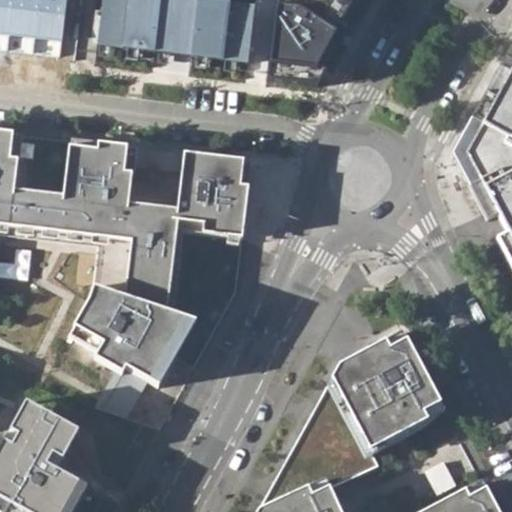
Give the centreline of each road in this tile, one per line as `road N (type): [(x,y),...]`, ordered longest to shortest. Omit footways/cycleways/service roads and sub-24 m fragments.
road 1 (secondary): [(361,175),(307,252),(171,511)]
road 2 (residential): [(0,97),(302,135),(361,175)]
road 3 (residential): [(361,175),(398,197),(511,403)]
road 4 (secondary): [(451,0),(361,175)]
